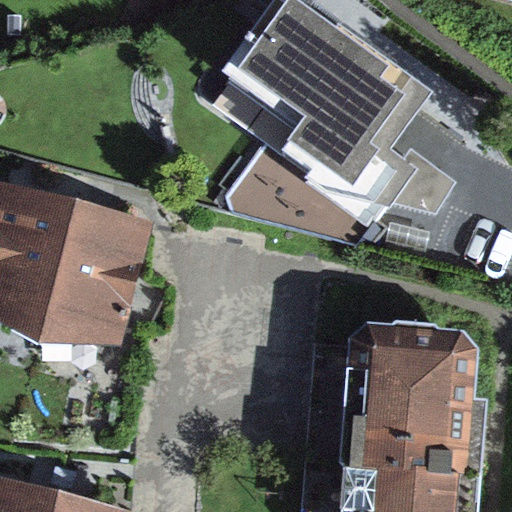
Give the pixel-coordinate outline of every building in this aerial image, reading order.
[(426,89),(300,0),(289,0),(244,64),(307,109),(277,151),(378,222),(391,206),(434,216),(456,178),(412,143),(406,151),(390,140),(426,89)] [(511,0),(451,0),(452,1),(511,16),(511,0)] [(78,193),(0,177),(0,319),(40,337),(78,193)] [(155,220),(78,193),(40,337),(121,345),(155,220)] [(478,511),(487,396),(473,395),(477,344),(464,325),(369,318),(349,332),(348,347),(312,344),(300,511),(478,511)] [(52,511),(60,484),(0,474),(0,511),(52,511)] [(137,511),(138,510),(60,484),(52,511),(137,511)]
